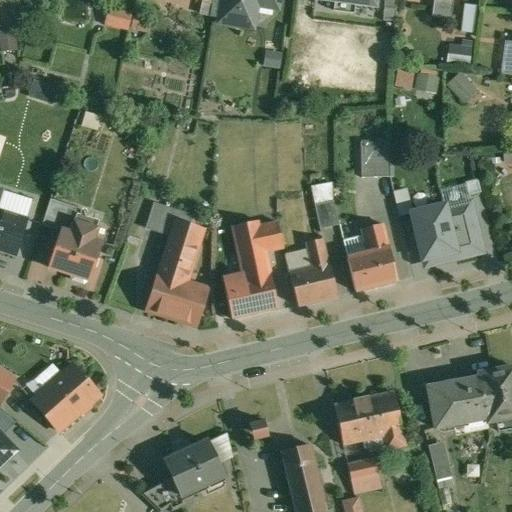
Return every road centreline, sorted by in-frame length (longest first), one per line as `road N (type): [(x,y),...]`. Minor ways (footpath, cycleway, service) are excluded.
road 1 (tertiary): [(511,292),(212,367),(161,369)]
road 2 (tertiary): [(161,369),(141,402),(28,511)]
road 3 (tertiary): [(161,369),(80,329),(0,305)]
